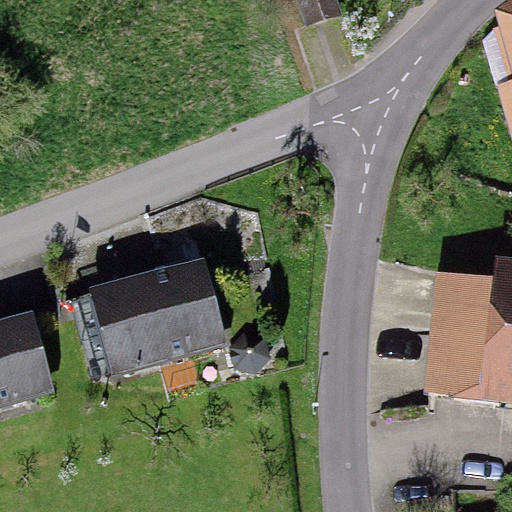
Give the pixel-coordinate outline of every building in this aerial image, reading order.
[(296,0),(305,29),(344,18),(338,0),(296,0)] [(499,30),(484,43),(511,135),(511,2),(496,18),(499,30)] [(437,279),(424,401),(511,410),(511,266),(496,265),(494,285),(437,279)] [(228,353),(205,267),(91,297),(113,383),(228,353)] [(0,414),(54,401),(33,321),(0,329),(0,414)] [(245,335),(230,350),(236,371),(257,375),(272,360),(266,339),(245,335)]
